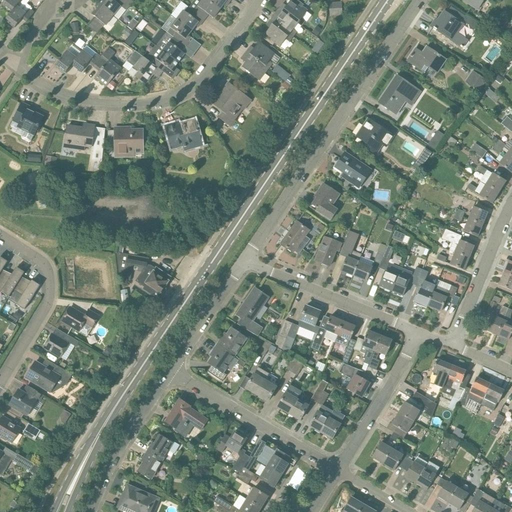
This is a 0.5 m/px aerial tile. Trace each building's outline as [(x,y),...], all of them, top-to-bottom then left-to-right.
[(5,0),(2,5),(11,13),(16,6),(17,7),(21,0),(5,0)] [(112,0),(103,0),(99,5),(113,16),(121,7),(125,10),(129,6),(121,0),(118,0),(116,3),(112,0)] [(220,10),(206,0),(203,0),(194,12),(205,19),(208,15),(213,19),(220,10)] [(206,0),(220,10),(223,5),(226,7),(231,0),(206,0)] [(279,9),(280,10),(298,23),(297,24),(301,27),(305,21),(302,19),(308,11),(298,4),(297,5),(291,0),(287,6),(283,4),(279,9)] [(461,0),(478,11),(484,0),(461,0)] [(171,15),(177,20),(192,31),(196,26),(198,28),(205,19),(194,12),(189,7),(188,8),(181,2),(171,15)] [(95,17),(91,22),(100,29),(104,25),(106,26),(113,16),(99,5),(91,15),(95,17)] [(16,6),(11,13),(5,20),(15,28),(22,19),(27,22),(34,13),(29,9),(26,14),(17,7),(16,6)] [(462,21),(465,17),(451,7),(446,13),(461,23),(462,21)] [(275,15),(270,20),(293,37),(297,32),(293,30),(297,24),(298,23),(280,10),(276,16),(275,15)] [(464,25),(462,24),(444,12),(438,21),(436,19),(430,27),(434,29),(433,30),(436,31),(462,48),(467,40),(463,37),(464,36),(459,33),(464,25)] [(149,14),(146,17),(149,19),(153,22),(155,19),(151,16),(152,16),(149,14)] [(170,28),(167,33),(184,46),(191,38),(188,36),(192,31),(177,20),(170,28)] [(293,37),(270,20),(266,26),(270,28),(265,34),(271,39),(270,40),(280,48),(286,40),(289,42),(293,37)] [(97,34),(100,29),(91,22),(87,26),(97,34)] [(78,23),(70,24),(71,34),(79,33),(78,23)] [(321,30),(316,26),(311,33),(316,36),(321,30)] [(132,33),(126,28),(122,33),(128,38),(132,33)] [(156,46),(160,49),(178,63),(185,54),(181,51),(184,46),(167,33),(156,46)] [(133,43),(128,39),(125,43),(129,47),(133,43)] [(251,46),(246,52),(269,69),(273,64),(269,61),(275,54),(259,42),(254,49),(251,46)] [(156,46),(146,60),(162,72),(166,67),(175,74),(178,70),(175,67),(178,63),(160,49),(156,46)] [(427,67),(437,74),(446,60),(427,47),(422,54),(415,49),(407,62),(423,72),(427,67)] [(108,48),(101,58),(93,67),(99,72),(94,78),(106,88),(121,69),(110,60),(115,54),(108,48)] [(66,73),(72,65),(77,59),(76,59),(67,51),(56,65),(66,73)] [(77,59),(72,65),(81,73),(89,63),(93,67),(101,58),(96,54),(92,59),(83,51),(76,59),(77,59)] [(269,69),(246,52),(241,59),(246,63),(242,68),(259,81),(269,69)] [(162,72),(146,60),(143,57),(134,70),(131,68),(127,74),(133,78),(135,76),(145,84),(153,74),(158,77),(162,72)] [(502,67),(506,70),(511,63),(511,60),(509,58),(502,67)] [(506,70),(502,67),(498,72),(503,75),(506,70)] [(472,71),(465,81),(479,91),(486,81),(472,71)] [(501,83),(504,79),(499,75),(496,79),(501,83)] [(289,77),(285,82),(291,86),(294,82),(289,77)] [(411,105),(420,92),(397,77),(379,103),(391,112),(400,98),(411,105)] [(112,81),(107,87),(112,91),(117,85),(112,81)] [(291,86),(285,82),(282,87),(287,91),(291,86)] [(244,111),(252,100),(228,83),(212,104),(223,112),(219,118),(231,127),(236,121),(232,119),(240,108),(244,111)] [(494,94),(488,90),(484,94),(490,99),(494,94)] [(30,142),(33,135),(34,136),(43,118),(35,114),(36,111),(22,104),(13,121),(20,124),(18,128),(24,131),(21,137),(22,139),(28,142),(30,142)] [(511,121),(507,117),(506,118),(501,124),(511,133),(511,121)] [(356,137),(372,148),(376,141),(381,143),(388,133),(368,119),(356,137)] [(202,146),(195,121),(179,126),(178,123),(165,127),(172,149),(184,146),(185,151),(202,146)] [(64,148),(84,151),(85,147),(92,148),(95,126),(87,125),(86,129),(67,126),(64,148)] [(115,149),(108,149),(108,158),(135,157),(135,155),(144,155),(143,147),(143,130),(125,131),(125,128),(115,128),(115,131),(107,131),(108,142),(115,142),(115,149)] [(453,147),(456,143),(449,137),(446,142),(453,147)] [(428,145),(435,150),(439,144),(432,139),(428,145)] [(498,140),(496,144),(503,149),(505,146),(498,140)] [(499,154),(502,150),(492,142),(489,146),(499,154)] [(482,159),(486,152),(475,144),(470,150),(482,159)] [(430,153),(424,149),(412,167),(419,172),(430,153)] [(350,180),(359,187),(371,171),(345,153),(336,168),(351,178),(350,180)] [(511,172),(511,157),(507,154),(499,164),(511,173),(511,172)] [(57,158),(46,157),(44,166),(55,168),(57,158)] [(480,181),(486,185),(499,193),(506,182),(493,174),(492,174),(487,171),(480,166),(477,171),(484,175),(480,181)] [(340,195),(335,193),(323,184),(315,197),(317,198),(312,205),(318,209),(316,212),(330,221),(338,210),(332,206),(340,195)] [(473,193),(476,188),(469,184),(466,188),(473,193)] [(486,185),(479,196),(492,204),(499,193),(486,185)] [(401,186),(397,192),(401,195),(405,189),(401,186)] [(152,193),(90,194),(91,221),(162,220),(162,205),(152,205),(152,193)] [(473,207),(468,219),(483,225),(488,213),(473,207)] [(397,209),(393,214),(397,218),(401,213),(397,209)] [(456,209),(454,214),(462,217),(464,212),(456,209)] [(483,225),(468,219),(463,231),(478,237),(483,225)] [(302,240),(309,231),(297,222),(281,244),(293,253),(294,251),(299,255),(307,243),(302,240)] [(449,251),(455,253),(455,252),(469,258),(474,247),(460,241),(461,236),(457,235),(446,230),(444,230),(441,239),(452,243),(449,251)] [(341,271),(353,276),(359,258),(360,258),(361,255),(352,251),(359,235),(349,231),(340,255),(347,258),(341,271)] [(324,238),(315,261),(329,267),(336,251),(338,252),(341,244),(324,238)] [(381,244),(377,252),(383,255),(387,247),(381,244)] [(379,287),(391,292),(400,268),(388,263),(388,265),(387,265),(394,249),(387,246),(387,247),(383,255),(379,264),(378,268),(386,271),(379,287)] [(373,262),(379,264),(383,255),(377,252),(373,262)] [(455,252),(455,253),(450,265),(464,271),(469,258),(455,252)] [(116,254),(119,281),(130,283),(133,267),(146,270),(148,259),(123,254),(116,253),(116,254)] [(438,255),(436,259),(444,263),(446,258),(438,255)] [(359,258),(353,276),(353,275),(366,280),(366,281),(366,282),(372,268),(365,265),(367,261),(360,258),(359,258)] [(156,268),(155,269),(146,284),(161,294),(162,292),(164,293),(166,289),(165,288),(166,286),(165,286),(168,282),(170,278),(156,268)] [(400,268),(391,292),(403,297),(408,283),(416,286),(416,285),(422,271),(416,268),(413,276),(411,275),(412,273),(400,268)] [(0,291),(9,297),(13,290),(20,279),(24,274),(16,269),(10,278),(1,272),(0,273),(0,291)] [(416,302),(427,306),(435,287),(436,285),(425,280),(428,272),(422,270),(422,271),(416,285),(421,288),(416,302)] [(511,276),(504,273),(499,286),(511,290),(511,276)] [(466,279),(459,276),(456,282),(463,285),(466,279)] [(13,290),(22,296),(16,305),(24,310),(39,287),(31,282),(29,285),(20,279),(13,290)] [(435,287),(427,306),(427,307),(428,305),(441,311),(440,312),(441,312),(447,296),(453,299),(457,288),(451,286),(449,292),(435,287)] [(263,328),(252,321),(268,298),(255,289),(237,315),(242,318),(237,325),(258,337),(263,328)] [(461,298),(454,296),(451,304),(457,307),(461,298)] [(494,296),(491,302),(497,304),(499,305),(501,299),(494,296)] [(492,314),(497,304),(491,302),(487,312),(492,314)] [(485,330),(497,335),(503,321),(508,309),(502,306),(497,318),(491,316),(489,322),(488,322),(487,324),(488,324),(485,330)] [(300,328),(316,334),(319,327),(315,326),(320,312),(306,307),(298,326),(293,324),(287,339),(281,351),(289,355),(300,328)] [(70,308),(62,321),(79,332),(83,325),(86,324),(93,328),(99,317),(88,310),(85,316),(70,308)] [(503,321),(497,335),(508,340),(511,334),(511,333),(511,332),(511,320),(510,319),(511,311),(508,309),(503,321)] [(16,324),(16,323),(18,321),(10,316),(8,319),(16,324)] [(335,342),(343,322),(330,316),(325,330),(319,327),(316,334),(311,348),(318,351),(323,338),(334,343),(335,342)] [(285,321),(279,336),(287,339),(293,324),(285,321)] [(346,350),(341,363),(346,365),(356,342),(351,340),(356,327),(343,322),(335,342),(347,347),(346,350)] [(16,326),(11,323),(7,329),(13,332),(16,326)] [(225,333),(217,344),(235,356),(246,339),(232,329),(227,335),(225,333)] [(365,340),(365,341),(360,352),(364,354),(363,359),(365,359),(363,363),(365,364),(368,365),(369,363),(380,337),(368,332),(366,338),(365,338),(364,339),(365,340)] [(44,348),(61,358),(69,344),(76,347),(79,342),(66,335),(63,341),(52,334),(44,348)] [(275,347),(281,351),(287,339),(279,336),(275,347)] [(380,337),(369,363),(374,366),(380,353),(386,355),(389,349),(389,350),(390,348),(389,347),(392,341),(380,337)] [(271,345),(265,341),(258,353),(264,356),(271,345)] [(235,356),(217,344),(210,355),(212,357),(208,363),(213,367),(209,372),(208,371),(222,381),(223,381),(222,380),(227,374),(224,372),(235,356)] [(299,361),(292,357),(285,369),(292,373),(299,361)] [(42,366),(35,362),(26,378),(50,393),(58,380),(67,385),(72,375),(46,359),(42,366)] [(105,361),(99,359),(97,365),(103,367),(105,361)] [(239,359),(236,363),(243,368),(245,364),(239,359)] [(434,385),(443,389),(444,385),(452,366),(437,360),(432,372),(436,374),(435,377),(437,378),(434,385)] [(296,376),(303,364),(299,361),(292,373),(296,376)] [(352,374),(355,369),(344,364),(339,372),(353,381),(348,389),(362,397),(369,384),(352,374)] [(452,366),(444,385),(451,388),(451,389),(455,390),(452,397),(459,400),(462,394),(464,389),(460,388),(466,372),(452,366)] [(373,369),(368,367),(365,373),(375,377),(378,371),(373,369)] [(257,395),(265,381),(269,374),(258,368),(254,375),(246,389),(257,395)] [(470,390),(484,397),(490,384),(476,378),(470,390)] [(310,400),(317,403),(323,391),(327,384),(322,380),(310,400)] [(265,381),(257,395),(268,402),(276,388),(265,381)] [(484,397),(480,405),(493,412),(494,409),(495,409),(497,403),(498,404),(504,391),(490,384),(484,397)] [(43,395),(27,386),(23,393),(19,390),(9,406),(27,416),(37,401),(39,402),(43,395)] [(328,394),(323,391),(317,403),(321,406),(322,406),(328,394)] [(437,404),(415,392),(411,399),(427,408),(434,412),(437,404)] [(278,407),(289,414),(297,400),(286,393),(278,407)] [(202,429),(207,421),(189,408),(190,407),(180,400),(166,422),(183,433),(189,424),(201,431),(202,429)] [(297,400),(289,414),(300,420),(308,407),(297,400)] [(405,402),(398,413),(413,422),(420,411),(405,402)] [(432,418),(434,412),(427,408),(424,414),(432,418)] [(70,413),(65,409),(60,418),(65,421),(70,413)] [(333,412),(326,409),(323,415),(318,412),(310,426),(321,433),(332,413),(334,410),(333,412)] [(340,425),(343,419),(332,413),(321,433),(332,439),(340,425)] [(413,422),(398,413),(392,425),(396,427),(393,433),(400,437),(404,439),(413,422)] [(505,418),(499,415),(493,425),(499,428),(505,418)] [(0,435),(1,437),(2,439),(5,441),(7,440),(12,443),(21,429),(11,423),(12,422),(3,416),(0,420),(0,435)] [(40,431),(28,424),(23,433),(35,441),(40,431)] [(498,430),(492,428),(489,433),(495,436),(498,430)] [(237,453),(239,457),(244,454),(246,452),(241,449),(247,439),(235,432),(231,439),(225,435),(218,447),(224,451),(226,446),(237,453)] [(397,442),(400,437),(393,433),(390,438),(397,442)] [(151,447),(147,453),(162,462),(173,443),(160,436),(153,448),(151,447)] [(448,445),(456,450),(459,443),(452,439),(448,445)] [(254,449),(249,457),(255,461),(257,458),(261,453),(261,452),(266,444),(260,440),(255,448),(254,449)] [(372,458),(383,464),(392,449),(381,443),(372,458)] [(0,451),(0,474),(2,476),(6,470),(1,467),(8,456),(12,458),(14,460),(13,461),(35,474),(39,467),(17,454),(6,448),(3,453),(0,451)] [(397,466),(403,469),(408,459),(405,457),(392,449),(383,464),(394,471),(397,466)] [(288,465),(287,464),(290,458),(278,451),(274,456),(267,467),(281,476),(288,465)] [(162,462),(147,453),(144,459),(145,460),(138,472),(151,479),(162,462)] [(255,461),(249,457),(243,467),(249,471),(255,461)] [(405,477),(416,484),(425,469),(411,461),(408,459),(403,469),(408,472),(405,477)] [(239,473),(243,467),(235,463),(231,470),(239,473)] [(249,471),(243,467),(239,473),(250,480),(255,482),(258,477),(249,471)] [(281,476),(267,467),(260,478),(274,487),(281,476)] [(432,482),(437,485),(441,478),(425,469),(416,484),(427,491),(432,482)] [(250,480),(239,473),(236,478),(247,485),(250,480)] [(437,497),(449,503),(458,488),(441,478),(437,485),(442,488),(437,497)] [(120,509),(127,511),(153,511),(159,499),(127,486),(124,494),(126,495),(120,509)] [(253,488),(246,500),(261,509),(268,497),(253,488)] [(465,501),(470,504),(474,498),(473,498),(458,488),(449,503),(460,510),(465,501)] [(472,511),(486,511),(494,500),(478,490),(473,498),(474,498),(470,504),(475,507),(472,511)] [(219,506),(229,511),(230,511),(234,507),(216,496),(213,502),(219,506)] [(359,511),(364,505),(352,498),(344,511),(341,510),(340,511),(359,511)] [(13,500),(9,507),(11,507),(15,509),(17,505),(15,502),(13,500)] [(188,507),(192,510),(197,502),(193,500),(188,507)] [(259,511),(261,509),(246,500),(239,511),(241,511),(259,511)] [(508,511),(511,509),(505,505),(504,506),(494,500),(486,511),(508,511)]
